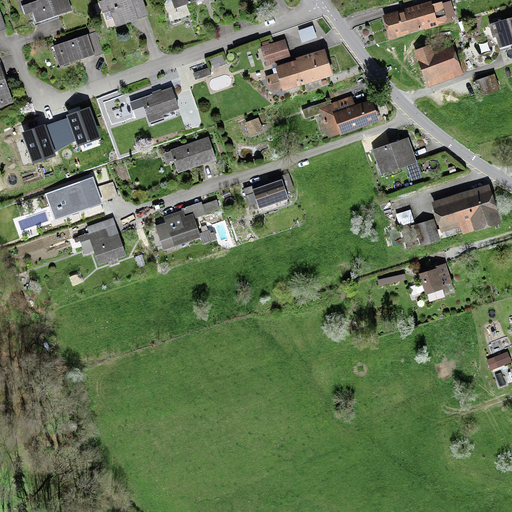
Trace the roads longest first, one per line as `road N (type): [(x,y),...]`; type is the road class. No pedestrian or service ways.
road 1 (residential): [(134,213),(415,114)]
road 2 (residential): [(49,106),(325,6)]
road 3 (tertiary): [(325,6),(415,114)]
